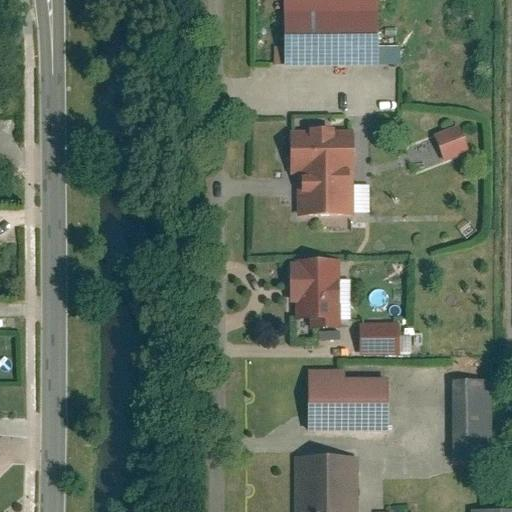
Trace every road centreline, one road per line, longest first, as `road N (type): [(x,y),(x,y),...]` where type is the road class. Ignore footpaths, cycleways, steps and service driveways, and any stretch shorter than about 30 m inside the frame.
road 1 (tertiary): [(50,511),(58,0)]
road 2 (unclassified): [(214,511),(217,0)]
